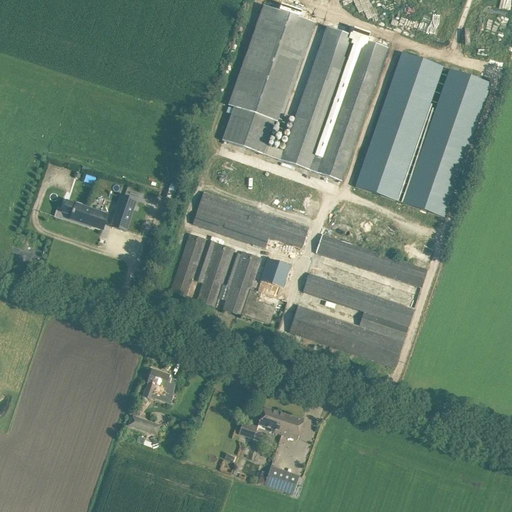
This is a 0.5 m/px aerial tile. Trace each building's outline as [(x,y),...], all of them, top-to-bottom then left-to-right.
[(234,108),(222,141),(263,155),(280,161),(318,175),(339,182),(387,49),(369,43),(372,35),(351,28),(348,36),(326,29),(284,151),(274,147),(274,149),(266,146),(275,122),(280,124),(315,24),(263,6),(228,106),(234,108)] [(402,54),(356,188),(443,218),(490,84),(402,54)] [(264,200),(268,205),(277,196),(273,192),(264,200)] [(269,238),(302,249),(309,228),(203,193),(192,225),(265,250),(269,238)] [(121,196),(111,227),(126,232),(136,201),(121,196)] [(66,201),(61,216),(102,231),(108,215),(66,201)] [(197,301),(215,243),(190,235),(170,292),(197,301)] [(421,288),(427,270),(322,235),(316,253),(421,288)] [(225,300),(241,255),(235,253),(236,250),(215,243),(197,301),(215,308),(219,298),(225,300)] [(241,252),(241,255),(225,300),(222,310),(242,317),(251,290),(254,279),(260,281),(266,261),(241,252)] [(267,260),(266,261),(260,281),(261,281),(282,288),(289,267),(267,260)] [(293,324),(290,333),(394,369),(397,359),(414,310),(309,275),(301,299),(309,302),(306,309),(298,307),(293,324)] [(257,293),(261,294),(278,300),(282,288),(261,281),(257,293)] [(258,302),(261,294),(257,293),(251,290),(242,317),(269,326),(275,308),(258,302)] [(147,384),(148,385),(146,390),(143,398),(151,401),(152,399),(163,403),(168,390),(165,389),(170,376),(152,370),(147,384)] [(283,426),(285,421),(286,416),(264,408),(258,425),(271,430),(271,432),(281,436),(284,427),(283,426)] [(157,437),(160,427),(131,416),(127,426),(157,437)] [(286,416),(285,421),(283,426),(284,427),(281,436),(297,441),(303,422),(286,416)] [(238,435),(253,440),(257,428),(242,423),(238,435)] [(223,460),(232,464),(234,457),(225,454),(223,460)] [(292,497),(299,477),(271,467),(268,475),(264,486),(264,487),(292,497)] [(264,486),(268,475),(262,472),(258,484),(264,486)]
